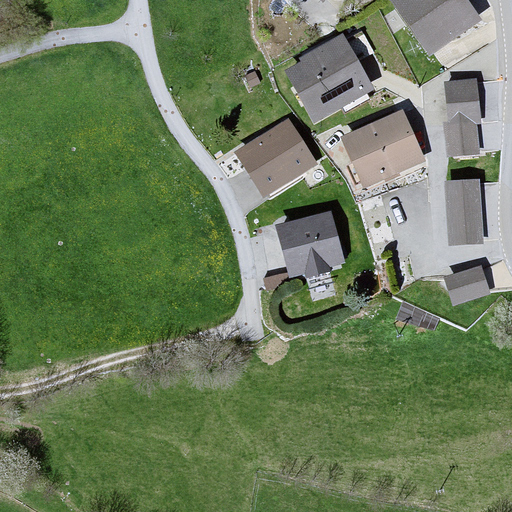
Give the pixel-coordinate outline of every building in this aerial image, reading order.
[(459,0),(383,0),(380,2),(416,60),(475,21),(459,0)] [(357,26),(279,70),(309,123),(368,90),(353,64),(372,53),(357,26)] [(478,77),(446,78),(448,151),(479,151),(478,77)] [(402,107),(338,136),(360,184),(424,155),(402,107)] [(288,119),(228,154),(256,201),(316,166),(288,119)] [(473,181),(442,181),(442,241),(474,241),(473,181)] [(331,212),(267,228),(281,283),(345,267),(331,212)] [(485,266),(442,278),(450,306),(493,294),(485,266)]
